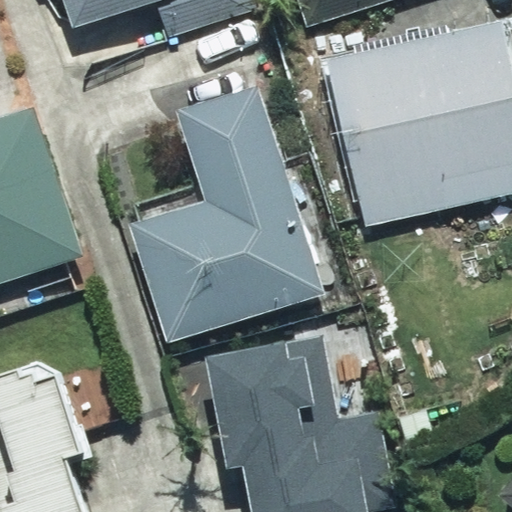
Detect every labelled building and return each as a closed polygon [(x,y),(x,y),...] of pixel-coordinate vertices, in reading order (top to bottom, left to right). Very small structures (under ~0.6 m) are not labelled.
[(61,0),(72,32),(156,4),(168,38),(261,7),(259,0),(61,0)] [(302,0),(313,30),(394,0),(302,0)] [(511,77),(495,14),(320,62),(365,231),(511,191),(511,77)] [(321,299),(255,91),(171,118),(198,203),(130,225),(168,347),(321,299)] [(30,102),(0,112),(0,288),(83,261),(30,102)] [(324,341),(202,365),(223,472),(240,468),(248,511),(367,511),(366,507),(396,501),(379,411),(339,418),(324,341)] [(30,378),(0,387),(0,493),(6,511),(95,511),(77,454),(92,449),(71,383),(35,394),(30,378)] [(511,511),(511,473),(493,491),(511,511)]
